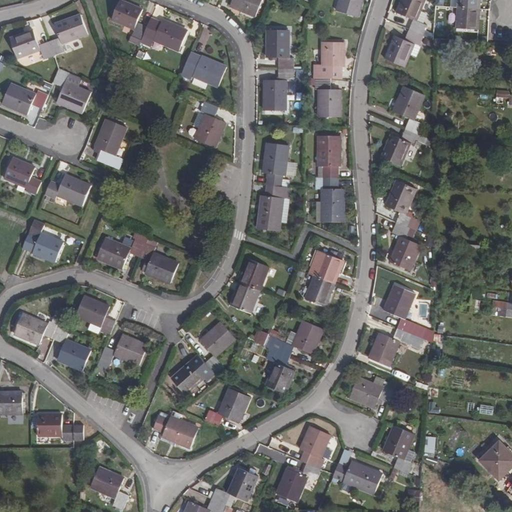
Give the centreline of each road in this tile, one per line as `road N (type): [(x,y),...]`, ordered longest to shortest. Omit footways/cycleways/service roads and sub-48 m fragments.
road 1 (residential): [(0,317),(17,294),(86,277),(179,309),(216,289),(231,263),(248,159),(249,73),(241,39),(223,21),(173,0)]
road 2 (residential): [(382,0),(362,68),(368,253),(361,299),(346,355),(314,401)]
road 3 (residential): [(162,478),(76,401),(0,349)]
road 4 (residential): [(314,401),(162,478)]
